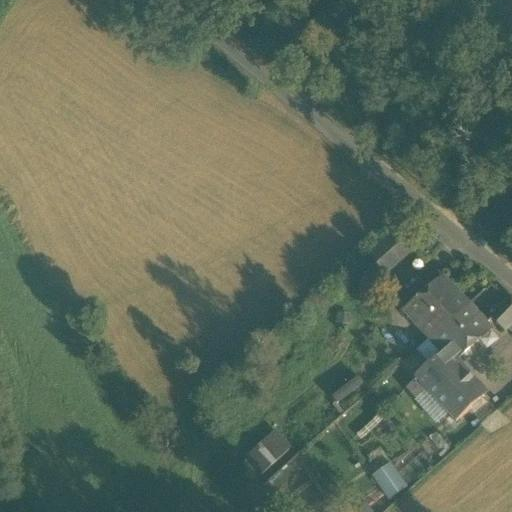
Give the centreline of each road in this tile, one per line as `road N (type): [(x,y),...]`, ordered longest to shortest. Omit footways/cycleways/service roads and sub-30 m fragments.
road 1 (tertiary): [(166,0),(511,281)]
road 2 (track): [(452,229),(460,203),(432,38),(436,0)]
